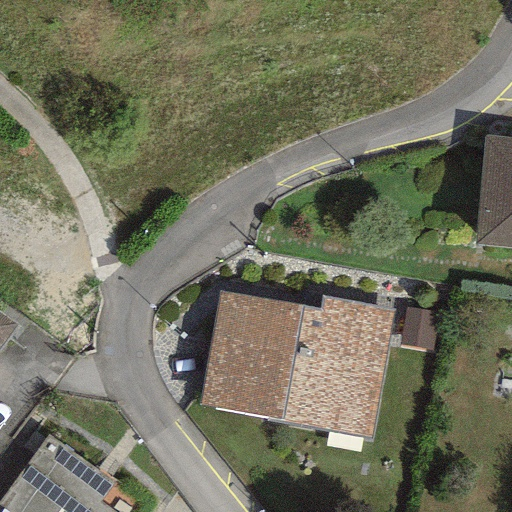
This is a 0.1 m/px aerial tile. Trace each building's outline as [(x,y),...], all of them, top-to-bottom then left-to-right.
[(511,248),(511,138),(484,136),(474,244),(511,248)] [(369,440),(393,310),(320,296),(318,310),(217,291),(198,405),(369,440)] [(432,350),(438,314),(405,309),(399,344),(432,350)] [(0,344),(15,325),(0,314),(0,344)] [(113,511),(99,501),(111,484),(46,436),(0,499),(0,511),(113,511)]
